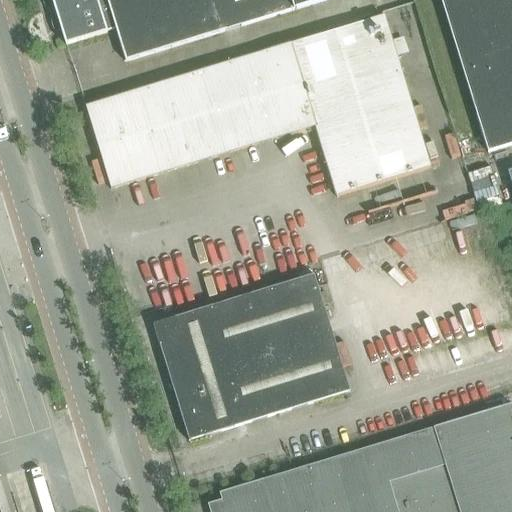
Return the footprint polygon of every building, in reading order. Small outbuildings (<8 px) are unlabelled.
[(49,0),(55,18),(64,46),(105,33),(105,31),(114,29),(124,62),(327,0),(49,0)] [(511,0),(435,0),(483,152),(511,144),(511,0)] [(382,17),(84,108),(109,190),(313,127),(335,197),(428,169),(382,17)] [(312,276),(152,325),(188,442),(348,392),(312,276)] [(0,456),(43,446),(6,291),(0,292),(0,456)] [(222,501),(208,505),(210,511),(511,511),(511,410),(510,405),(433,429),(291,472),(291,473),(220,494),(222,501)]
